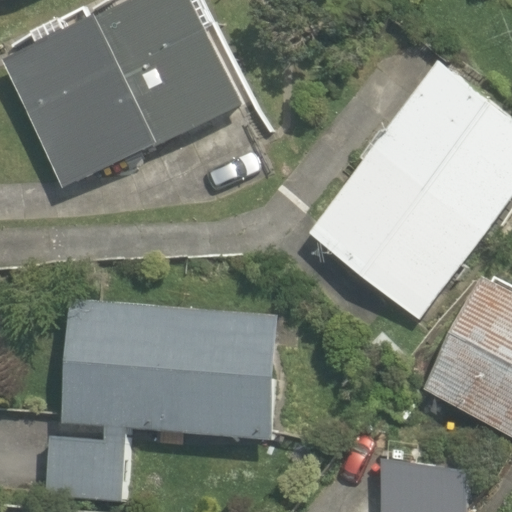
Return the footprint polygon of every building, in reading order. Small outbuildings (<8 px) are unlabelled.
[(248,102),(198,0),(129,0),(5,59),(67,188),(248,102)] [(423,318),(511,203),(511,112),(446,61),(391,132),(387,128),(365,157),(369,159),(312,233),(423,318)] [(511,435),(511,288),(489,276),(428,390),(511,435)] [(288,313),(77,298),(68,423),(110,426),(109,441),(53,437),(49,496),(127,502),(132,429),(279,439),(288,313)] [(386,511),(472,511),(473,467),(387,465),(386,511)]
